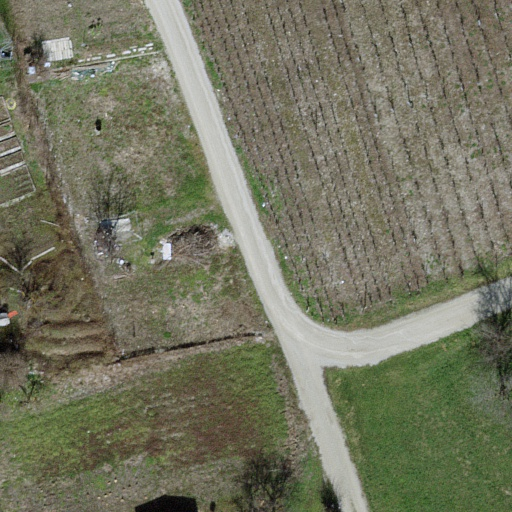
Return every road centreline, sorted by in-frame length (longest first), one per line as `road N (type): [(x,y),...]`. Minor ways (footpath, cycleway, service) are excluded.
road 1 (track): [(162,0),(297,355)]
road 2 (track): [(297,355),(337,359),(511,298)]
road 3 (track): [(297,355),(353,511)]
